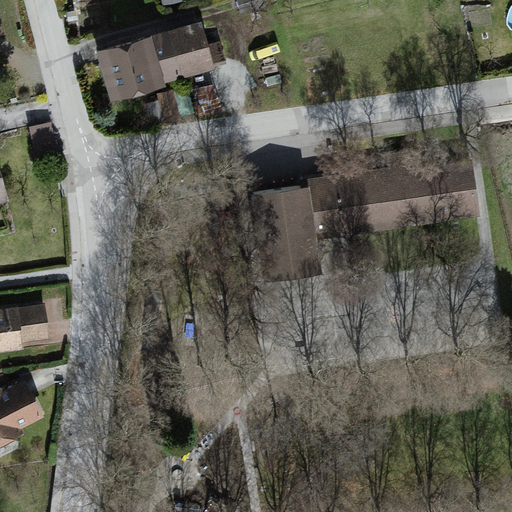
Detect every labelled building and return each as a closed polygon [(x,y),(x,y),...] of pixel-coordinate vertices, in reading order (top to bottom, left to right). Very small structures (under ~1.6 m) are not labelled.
[(197,21),(151,34),(164,81),(210,67),(197,21)] [(124,41),(97,49),(102,65),(110,96),(164,81),(151,34),(124,41)] [(479,214),(471,155),(305,179),(305,184),(313,240),(479,214)] [(313,240),(305,184),(261,190),(272,276),(317,270),(313,240)] [(43,303),(0,309),(0,350),(49,344),(43,303)] [(0,447),(21,436),(18,430),(47,416),(26,377),(0,390),(0,447)]
